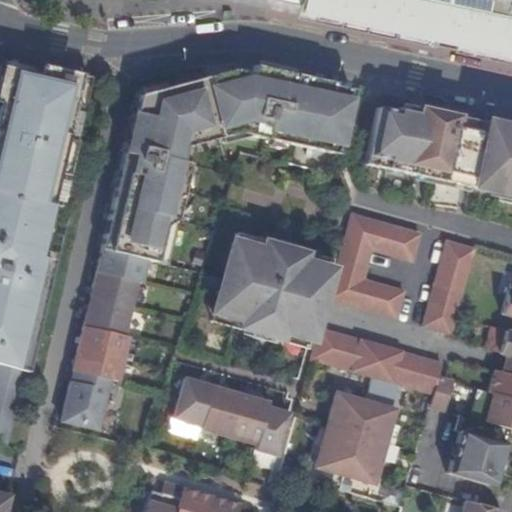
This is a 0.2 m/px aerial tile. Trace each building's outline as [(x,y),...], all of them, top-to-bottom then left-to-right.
[(268,0),(268,5),(325,19),(340,22),(395,35),(404,0),(268,0)] [(511,60),(511,0),(404,0),(395,35),(406,37),(418,40),(419,38),(430,40),(429,43),(511,60)] [(0,193),(47,205),(78,76),(39,67),(37,76),(5,69),(2,84),(0,83),(0,193)] [(331,84),(251,67),(250,74),(231,70),(190,81),(136,96),(106,220),(115,223),(111,236),(103,234),(59,422),(95,430),(107,380),(115,382),(126,337),(122,336),(134,283),(139,283),(144,261),(152,262),(162,218),(174,220),(187,164),(173,161),(176,149),(246,127),(250,128),(248,136),(335,155),(349,99),(350,90),(331,86),(331,84)] [(55,207),(57,207),(87,78),(78,76),(47,205),(55,207)] [(511,129),(455,117),(419,109),(415,108),(414,112),(395,108),(394,112),(375,108),(362,166),(496,195),(495,201),(511,204),(511,129)] [(190,152),(248,136),(250,128),(246,127),(176,149),(173,161),(187,164),(190,152)] [(41,262),(55,207),(47,205),(0,193),(0,365),(7,367),(22,371),(25,372),(49,264),(45,263),(41,262)] [(417,233),(350,214),(327,300),(393,320),(401,292),(362,282),(371,253),(409,263),(417,233)] [(115,223),(106,220),(103,234),(111,236),(115,223)] [(234,236),(232,244),(258,251),(260,243),(234,236)] [(472,249),(445,241),(429,298),(456,307),(473,249),(472,249)] [(258,251),(232,244),(213,312),(238,319),(236,328),(277,340),(280,331),(295,335),(306,339),(326,271),(299,263),(301,255),(260,243),(258,251)] [(322,260),(301,255),(299,263),(326,271),(329,263),(322,260)] [(511,284),(510,284),(501,314),(511,317),(511,284)] [(429,298),(420,327),(448,335),(456,307),(429,298)] [(238,319),(213,312),(210,320),(236,328),(238,319)] [(318,329),(310,360),(404,387),(412,355),(318,329)] [(280,331),(277,340),(304,348),(306,339),(295,335),(280,331)] [(511,357),(511,332),(505,331),(498,353),(511,357)] [(412,355),(404,387),(432,394),(447,399),(450,387),(435,383),(440,363),(412,355)] [(7,367),(0,365),(0,441),(5,442),(22,371),(7,367)] [(508,428),(511,429),(511,375),(493,370),(486,393),(492,394),(484,422),(508,428)] [(265,403),(182,379),(170,419),(198,427),(197,430),(252,446),(251,450),(273,457),(286,413),(264,407),(265,403)] [(392,410),(335,393),(314,465),(371,482),(392,410)] [(447,399),(432,394),(428,407),(444,411),(447,399)] [(508,460),(511,447),(511,445),(468,432),(456,475),(500,488),(508,460)] [(234,511),(236,505),(181,489),(161,483),(153,503),(145,500),(141,511),(234,511)] [(0,511),(4,511),(8,496),(0,494),(0,511)] [(500,511),(501,511),(464,500),(460,511),(500,511)]
